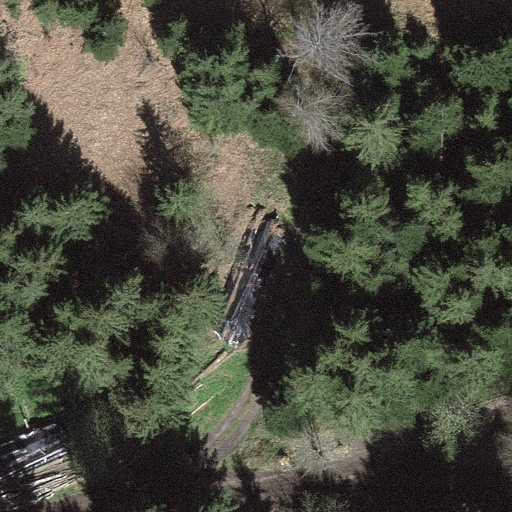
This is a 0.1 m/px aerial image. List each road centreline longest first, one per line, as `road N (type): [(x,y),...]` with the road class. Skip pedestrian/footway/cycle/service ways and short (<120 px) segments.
road 1 (track): [(160,496),(234,430),(322,196),(343,0)]
road 2 (track): [(107,511),(160,496),(287,486),(511,418)]
